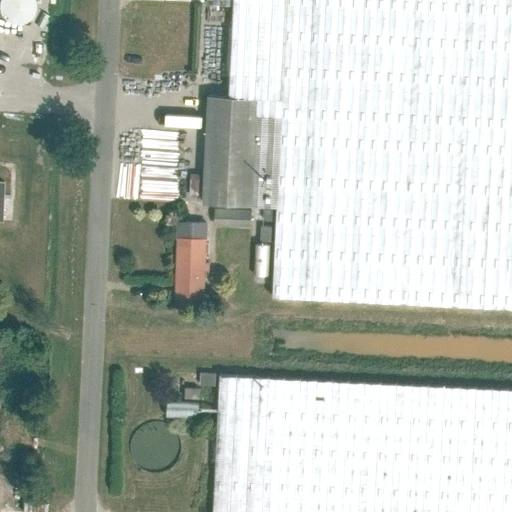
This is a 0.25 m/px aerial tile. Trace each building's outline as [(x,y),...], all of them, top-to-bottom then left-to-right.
[(10,19),(14,19),(17,19),(20,18),(23,16),(26,13),(29,10),(30,7),(31,4),(32,0),(31,0),(0,0),(0,13),(2,15),(5,18),(7,19),(10,19)] [(233,4),(229,96),(282,99),(277,207),(273,296),(511,307),(511,0),(207,0),(207,3),(233,4)] [(282,99),(229,96),(209,95),(204,203),(277,207),(282,99)] [(249,226),(250,209),(214,207),(213,225),(249,226)] [(202,299),(204,224),(176,223),(174,298),(202,299)] [(259,227),(258,273),(268,273),(268,255),(273,256),(274,227),(259,227)] [(200,384),(215,385),(216,374),(200,373),(200,384)] [(511,511),(511,388),(220,374),(213,511),(511,511)] [(185,388),(185,398),(199,398),(200,388),(185,388)]
